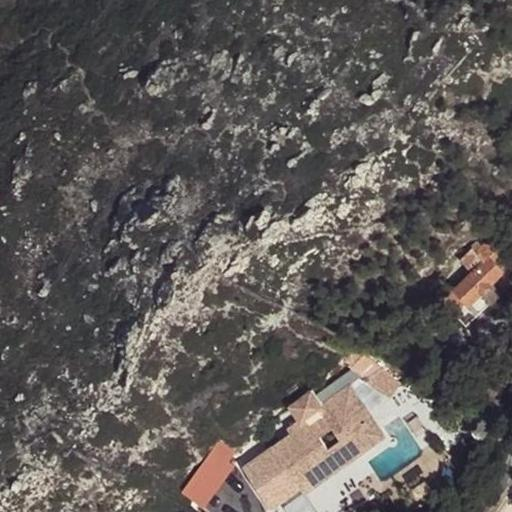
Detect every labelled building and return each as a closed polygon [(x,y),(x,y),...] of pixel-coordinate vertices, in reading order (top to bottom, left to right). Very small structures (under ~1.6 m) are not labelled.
[(472,271),(455,286),(471,303),(483,291),(494,280),(507,269),(491,253),(484,259),(474,248),(461,260),(472,271)] [(503,290),(494,280),(483,291),(492,300),(503,290)] [(359,366),(367,354),(351,343),(343,355),(359,366)] [(363,401),(352,384),(325,402),(314,388),(295,401),(306,416),(291,427),(294,432),(275,445),(285,459),(251,481),(274,503),(302,485),(305,491),(387,433),(373,414),(363,401)] [(370,396),(363,401),(373,414),(380,409),(370,396)] [(223,436),(185,490),(208,506),(245,451),(223,436)]
